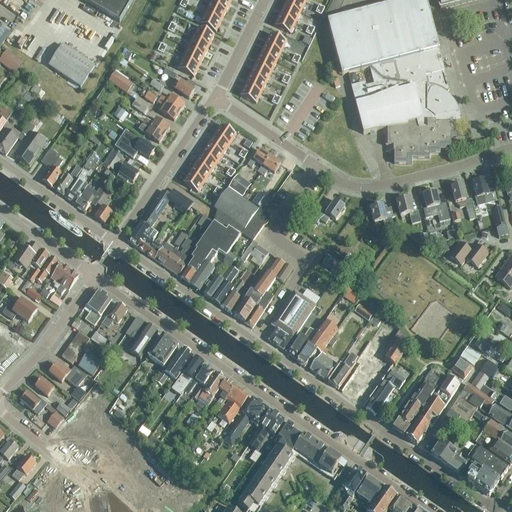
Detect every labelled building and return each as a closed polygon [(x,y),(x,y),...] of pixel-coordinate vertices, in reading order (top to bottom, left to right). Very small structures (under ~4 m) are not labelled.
[(79,0),(119,23),(133,0),(79,0)] [(226,12),(231,3),(225,0),(212,0),(210,5),(226,13),(226,12)] [(305,4),(296,0),(287,0),(284,7),(300,14),(305,4)] [(336,19),(345,1),(343,0),(333,0),(327,14),(336,19)] [(416,0),(336,21),(328,24),(337,58),(342,77),(348,76),(369,70),(374,87),(366,89),(365,85),(351,88),(356,105),(355,105),(363,136),(377,132),(386,130),(386,147),(386,153),(394,153),(394,165),(412,165),(412,159),(429,159),(429,154),(440,154),(440,148),(451,148),(451,136),(456,136),(456,124),(456,121),(456,117),(455,113),(459,112),(456,105),(452,99),(446,95),(449,91),(432,25),(429,14),(425,0),(416,0)] [(432,0),(433,2),(436,1),(440,11),(480,0),(432,0)] [(221,23),(226,13),(210,5),(205,15),(221,23)] [(300,14),(284,7),(279,17),(295,25),(300,14)] [(221,23),(205,15),(200,25),(200,26),(216,34),(221,23)] [(290,35),(295,25),(279,17),(274,27),(290,35)] [(209,47),(214,37),(198,29),(193,40),(209,48),(209,47)] [(281,54),(287,43),(270,35),(265,46),(281,54)] [(209,48),(193,40),(188,50),(204,58),(204,57),(209,48)] [(81,88),(95,67),(63,46),(49,68),(81,88)] [(276,64),(281,54),(265,46),(260,56),(276,64)] [(199,68),(204,58),(188,50),(183,60),(199,68)] [(23,65),(7,52),(0,60),(0,64),(15,76),(23,65)] [(128,63),(132,56),(126,53),(123,60),(128,63)] [(271,74),(276,64),(260,56),(255,66),(271,74)] [(194,79),(199,68),(183,60),(178,71),(194,79)] [(266,84),(271,74),(255,66),(250,76),(266,84)] [(133,86),(115,73),(109,82),(127,95),(133,86)] [(261,95),(266,84),(250,76),(245,87),(261,95)] [(16,109),(33,85),(24,78),(6,102),(16,109)] [(153,81),(150,86),(160,93),(163,88),(153,81)] [(195,92),(181,83),(178,87),(175,85),(172,89),(189,100),(195,92)] [(36,98),(41,91),(35,86),(30,93),(36,98)] [(245,87),(240,97),(256,105),(261,95),(245,87)] [(153,106),(157,100),(148,94),(144,100),(153,106)] [(159,101),(179,114),(185,107),(171,97),(168,102),(162,97),(159,101)] [(0,116),(7,122),(15,111),(0,99),(0,116)] [(38,111),(43,104),(38,101),(34,108),(38,111)] [(174,122),(179,114),(159,101),(157,104),(161,106),(158,111),(174,122)] [(144,115),(148,109),(136,102),(132,108),(144,115)] [(126,112),(119,108),(112,118),(119,122),(126,112)] [(144,123),(164,137),(170,129),(156,120),(153,124),(146,120),(144,123)] [(164,137),(144,123),(139,131),(146,135),(145,136),(159,145),(164,137)] [(6,124),(3,129),(5,130),(0,137),(0,153),(6,157),(18,140),(21,135),(6,124)] [(29,168),(45,145),(31,135),(35,129),(29,125),(21,135),(18,140),(24,144),(14,157),(29,168)] [(230,146),(236,136),(221,126),(215,136),(230,146)] [(230,146),(215,136),(214,137),(215,137),(209,145),(208,145),(208,146),(223,156),(230,146)] [(155,152),(135,138),(129,147),(135,151),(149,160),(155,152)] [(124,154),(127,149),(119,143),(116,148),(124,154)] [(217,165),(223,156),(208,146),(202,155),(217,165)] [(60,158),(50,151),(41,164),(51,171),(42,183),(52,190),(61,176),(55,172),(57,169),(58,170),(63,163),(59,160),(60,158)] [(113,172),(122,158),(114,152),(104,166),(113,172)] [(264,169),(270,159),(260,152),(254,161),(252,160),(247,167),(251,169),(255,163),(262,167),(264,169)] [(217,165),(202,155),(202,156),(196,164),(196,165),(210,175),(217,165)] [(91,169),(97,161),(91,157),(86,165),(91,169)] [(264,169),(262,167),(257,174),(261,176),(266,170),(274,176),(281,166),(270,159),(264,169)] [(210,175),(196,165),(195,165),(190,174),(189,174),(204,184),(210,175)] [(133,184),(139,175),(125,166),(117,178),(127,184),(128,181),(133,184)] [(76,168),(68,180),(64,176),(53,191),(63,198),(82,171),(76,168)] [(112,182),(115,178),(106,172),(103,176),(112,182)] [(204,184),(189,174),(189,175),(183,184),(198,194),(204,184)] [(228,190),(242,199),(251,186),(237,177),(228,190)] [(85,181),(81,178),(66,199),(75,206),(88,188),(83,185),(85,181)] [(489,196),(485,180),(473,183),(473,185),(472,185),(473,190),(475,190),(477,199),(484,197),(486,205),(493,203),(491,195),(489,196)] [(467,202),(462,186),(451,189),(455,204),(458,204),(460,210),(466,208),(470,221),(476,220),(471,201),(467,202)] [(88,188),(75,206),(85,213),(90,205),(95,208),(106,193),(100,190),(97,195),(88,188)] [(249,204),(242,199),(228,190),(219,203),(214,209),(214,210),(217,212),(214,225),(206,236),(198,247),(192,256),(190,259),(193,261),(180,280),(199,293),(215,271),(209,267),(219,253),(226,258),(242,235),(253,242),(270,218),(260,210),(259,211),(258,210),(249,204)] [(150,230),(169,203),(175,207),(174,209),(185,217),(193,204),(182,196),(178,203),(163,192),(141,224),(128,243),(147,256),(155,244),(153,243),(158,236),(150,230)] [(435,193),(423,196),(426,210),(423,211),(426,220),(438,217),(440,224),(448,222),(447,219),(450,218),(446,206),(444,206),(439,207),(435,193)] [(263,210),(267,204),(257,197),(253,203),(263,210)] [(104,226),(112,215),(106,210),(111,203),(104,198),(98,206),(102,208),(94,219),(104,226)] [(213,199),(209,205),(214,209),(219,203),(213,199)] [(413,214),(409,200),(397,203),(401,217),(409,215),(412,226),(421,224),(418,213),(413,214)] [(335,223),(345,209),(335,202),(326,216),(322,213),(324,212),(319,209),(311,221),(317,225),(319,221),(326,225),(330,219),(335,223)] [(377,208),(376,206),(368,208),(370,217),(372,216),(374,224),(383,222),(386,233),(394,231),(391,220),(387,221),(383,207),(377,208)] [(392,207),(385,209),(388,218),(394,217),(392,207)] [(497,229),(505,227),(500,207),(492,209),(497,229)] [(454,224),(461,222),(459,214),(452,216),(454,224)] [(206,236),(214,225),(203,217),(197,225),(204,230),(202,234),(206,236)] [(506,228),(500,229),(496,230),(499,240),(508,237),(506,228)] [(179,249),(188,235),(183,232),(174,246),(179,249)] [(147,256),(154,261),(164,247),(160,243),(162,240),(163,240),(165,237),(162,234),(155,244),(147,256)] [(432,244),(438,242),(436,234),(429,236),(432,244)] [(422,248),(431,246),(427,235),(419,237),(422,248)] [(192,256),(198,247),(187,240),(181,249),(183,251),(180,255),(177,253),(172,259),(173,260),(166,270),(178,278),(190,262),(187,260),(190,255),(192,256)] [(262,264),(268,255),(257,248),(258,246),(253,243),(241,261),(245,264),(250,256),(262,264)] [(29,265),(39,250),(31,244),(26,251),(21,247),(12,261),(26,271),(30,266),(29,265)] [(472,253),(476,247),(471,253),(465,249),(466,248),(461,244),(460,245),(449,258),(461,267),(466,261),(467,262),(467,261),(466,261),(472,253)] [(172,259),(177,253),(165,245),(164,247),(154,261),(166,270),(173,260),(172,259)] [(467,261),(467,262),(478,270),(488,256),(482,251),(482,250),(478,246),(477,247),(476,247),(472,253),(466,261),(467,261)] [(40,270),(49,257),(41,251),(32,264),(40,270)] [(232,265),(236,259),(229,254),(223,263),(228,266),(230,264),(232,265)] [(329,255),(324,262),(338,272),(344,265),(329,255)] [(359,273),(364,265),(349,255),(344,262),(359,273)] [(49,277),(58,263),(51,258),(35,281),(41,284),(47,275),(49,277)] [(511,259),(505,267),(506,267),(496,280),(510,290),(511,287),(511,259)] [(276,279),(285,266),(276,260),(268,273),(257,286),(252,293),(250,292),(234,318),(245,325),(265,295),(267,293),(276,279)] [(57,291),(70,272),(60,265),(50,280),(54,283),(53,284),(55,286),(54,288),(57,291)] [(285,266),(276,279),(283,284),(292,270),(285,266)] [(212,302),(234,270),(230,267),(221,280),(222,280),(221,282),(216,278),(203,296),(212,302)] [(32,285),(40,273),(35,270),(27,282),(32,285)] [(220,308),(233,290),(228,286),(229,285),(238,273),(234,270),(212,302),(220,308)] [(70,272),(57,291),(56,292),(61,296),(65,290),(68,293),(78,278),(70,272)] [(13,280),(3,273),(0,277),(0,286),(5,290),(13,280)] [(236,297),(245,285),(240,281),(233,290),(220,308),(231,316),(241,301),(236,297)] [(362,294),(350,286),(342,298),(354,306),(362,294)] [(35,301),(38,296),(30,290),(26,295),(35,301)] [(85,322),(94,328),(101,319),(100,318),(112,302),(97,291),(84,311),(90,315),(85,322)] [(47,300),(49,296),(43,292),(40,296),(47,300)] [(267,293),(265,295),(245,325),(252,330),(268,306),(273,300),(274,298),(267,293)] [(319,301),(307,293),(303,299),(294,293),(271,327),(276,331),(269,342),(283,352),(290,342),(292,343),(319,301)] [(21,302),(14,297),(1,315),(12,322),(16,316),(28,325),(37,313),(21,301),(21,302)] [(374,315),(378,308),(371,303),(367,310),(374,315)] [(511,313),(500,304),(495,310),(508,319),(511,313)] [(117,326),(127,313),(116,305),(107,318),(101,326),(108,331),(113,323),(117,326)] [(369,323),(373,316),(361,307),(356,314),(369,323)] [(327,322),(338,326),(341,318),(330,315),(327,322)] [(381,323),(374,318),(369,324),(376,329),(381,323)] [(140,360),(158,334),(137,319),(125,336),(131,340),(131,339),(136,342),(129,352),(140,360)] [(387,319),(373,338),(384,346),(398,327),(387,319)] [(309,344),(297,362),(306,368),(317,352),(320,355),(326,346),(331,339),(337,331),(324,322),(309,344)] [(1,329),(0,331),(0,342),(8,350),(15,341),(1,329)] [(304,340),(308,343),(316,332),(311,329),(304,340)] [(491,343),(494,339),(486,333),(483,337),(491,343)] [(75,339),(86,346),(90,341),(79,334),(75,339)] [(106,342),(95,335),(90,342),(101,350),(106,342)] [(309,344),(308,343),(304,340),(298,336),(286,354),(297,362),(309,344)] [(163,370),(178,348),(163,338),(148,360),(163,370)] [(83,351),(86,346),(75,339),(72,344),(83,351)] [(331,339),(326,346),(331,349),(335,342),(331,339)] [(479,340),(473,350),(483,355),(488,346),(479,340)] [(397,341),(385,357),(396,364),(407,348),(397,341)] [(0,342),(0,356),(1,358),(8,350),(0,342)] [(79,357),(83,351),(72,344),(68,349),(79,357)] [(75,362),(79,357),(68,349),(65,354),(75,362)] [(474,367),(480,358),(467,350),(461,359),(474,367)] [(176,382),(193,358),(181,351),(165,374),(163,375),(156,384),(162,388),(169,378),(176,382)] [(72,367),(75,362),(65,354),(61,359),(72,367)] [(350,373),(356,365),(355,364),(358,359),(351,354),(342,368),(340,366),(327,384),(338,391),(351,374),(350,373)] [(325,382),(337,366),(322,355),(310,371),(325,382)] [(94,378),(102,367),(87,356),(79,367),(94,378)] [(186,389),(191,383),(192,381),(203,366),(194,359),(183,375),(190,380),(188,382),(187,380),(182,386),(186,389)] [(465,380),(473,368),(460,359),(452,371),(465,380)] [(492,381),(500,369),(489,362),(481,373),(492,381)] [(71,373),(62,366),(59,369),(56,366),(49,374),(61,385),(65,381),(76,390),(78,388),(84,380),(73,371),(71,373)] [(203,366),(192,381),(203,388),(214,373),(203,366)] [(448,375),(435,367),(432,372),(445,380),(448,375)] [(398,375),(393,371),(366,411),(375,417),(394,390),(391,388),(392,387),(399,392),(405,382),(397,377),(398,375)] [(215,397),(226,381),(216,374),(203,392),(199,389),(193,398),(207,408),(215,396),(215,397)] [(460,398),(478,410),(480,411),(483,406),(490,410),(494,404),(501,409),(511,416),(511,405),(484,387),(488,380),(480,374),(470,388),(468,386),(460,398)] [(430,375),(392,430),(404,438),(441,383),(430,375)] [(47,399),(54,390),(42,380),(35,389),(47,399)] [(431,429),(460,387),(450,380),(435,401),(433,400),(406,439),(416,447),(429,428),(431,429)] [(226,401),(235,388),(226,381),(215,397),(220,400),(211,412),(215,415),(226,401)] [(191,383),(186,389),(185,391),(189,394),(195,385),(191,383)] [(76,390),(71,397),(80,404),(87,396),(78,388),(76,390)] [(235,388),(226,401),(228,403),(217,418),(229,427),(249,397),(235,388)] [(40,405),(27,394),(20,403),(37,417),(47,406),(42,402),(40,405)] [(468,425),(478,410),(460,398),(459,398),(451,412),(460,420),(468,425)] [(256,428),(258,426),(268,411),(252,399),(246,409),(242,415),(251,421),(250,422),(251,424),(256,428)] [(71,412),(78,404),(73,401),(67,408),(71,412)] [(66,418),(71,412),(62,405),(56,411),(66,418)] [(511,433),(511,416),(496,406),(488,417),(511,433)] [(125,418),(118,411),(113,417),(121,423),(125,418)] [(268,411),(258,426),(274,437),(285,422),(268,411)] [(455,433),(460,426),(458,424),(460,420),(451,412),(442,424),(451,430),(455,433)] [(55,431),(63,421),(56,415),(47,424),(55,431)] [(231,448),(249,423),(241,417),(223,442),(231,448)] [(487,437),(511,453),(511,438),(486,420),(483,424),(487,428),(483,434),(487,437)] [(74,421),(62,435),(71,442),(82,429),(74,421)] [(288,424),(273,445),(277,448),(238,506),(247,511),(258,511),(297,457),(334,482),(337,478),(338,479),(347,466),(304,436),(304,435),(288,424)] [(441,445),(442,445),(451,430),(442,424),(432,439),(439,444),(441,445)] [(98,426),(95,431),(105,438),(109,433),(98,426)] [(82,429),(71,442),(79,449),(90,436),(82,429)] [(256,452),(267,435),(260,430),(249,448),(256,452)] [(510,469),(511,465),(511,453),(487,437),(483,434),(475,446),(510,469)] [(90,436),(79,449),(87,456),(99,442),(90,436)] [(430,457),(439,444),(432,439),(423,452),(430,457)] [(99,442),(87,456),(95,463),(107,449),(99,442)] [(0,464),(4,460),(8,463),(18,451),(10,443),(0,454),(0,464)] [(500,482),(508,471),(489,457),(468,443),(464,448),(471,453),(467,459),(483,470),(500,482)] [(467,463),(441,445),(439,444),(430,457),(448,469),(458,476),(461,473),(462,473),(463,473),(466,468),(466,467),(465,466),(467,463)] [(107,449),(95,463),(104,470),(115,456),(107,449)] [(115,456),(104,470),(112,477),(124,464),(115,456)] [(18,484),(24,476),(26,478),(36,465),(27,458),(16,470),(18,471),(12,478),(18,484)] [(490,497),(499,484),(467,463),(465,466),(466,467),(466,468),(463,473),(462,473),(461,473),(458,476),(468,483),(474,487),(489,497),(489,498),(490,497)] [(0,482),(8,472),(4,467),(0,471),(0,481),(0,482)] [(340,511),(344,511),(353,499),(353,497),(366,478),(355,470),(340,492),(347,497),(338,510),(340,511)] [(137,474),(125,488),(134,495),(145,482),(137,474)] [(366,511),(367,511),(383,490),(368,479),(356,498),(366,505),(363,509),(366,511)] [(145,482),(134,495),(142,502),(154,488),(145,482)] [(15,502),(26,489),(26,488),(20,484),(9,497),(15,502)] [(154,488),(142,502),(150,509),(162,495),(154,488)] [(387,511),(397,499),(384,490),(368,511),(387,511)] [(70,494),(52,497),(54,508),(72,505),(70,494)] [(162,495),(150,509),(153,511),(162,511),(170,502),(162,495)] [(417,511),(418,511),(399,500),(391,511),(417,511)] [(170,502),(162,511),(176,511),(179,509),(170,502)]
